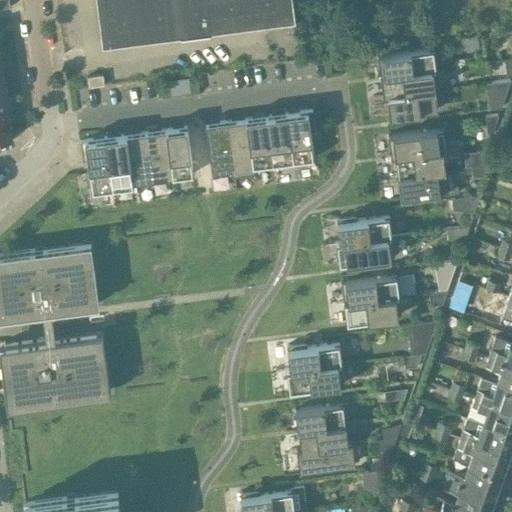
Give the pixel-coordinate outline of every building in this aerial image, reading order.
[(0,0),(0,8),(11,7),(9,0),(0,0)] [(294,0),(97,0),(103,43),(182,34),(182,29),(210,25),(211,30),(297,18),(294,0)] [(460,37),(462,49),(479,46),(477,35),(460,37)] [(378,54),(381,74),(436,67),(434,46),(378,54)] [(439,89),(436,67),(381,74),(384,96),(387,96),(435,89),(439,89)] [(105,73),(89,75),(91,85),(106,83),(105,73)] [(163,96),(171,95),(199,91),(198,79),(190,80),(189,76),(169,78),(169,83),(161,84),(163,96)] [(502,106),(511,78),(487,81),(491,108),(502,106)] [(438,108),(435,89),(387,96),(390,115),(438,108)] [(0,115),(9,114),(7,93),(0,93),(0,115)] [(313,108),(287,112),(294,159),(314,157),(311,129),(315,129),(313,108)] [(287,112),(267,114),(273,162),(294,159),(287,112)] [(494,130),(498,117),(498,113),(485,114),(487,131),(494,130)] [(0,138),(12,137),(9,114),(0,115),(0,138)] [(255,165),(256,164),(273,162),(267,114),(248,117),(255,165)] [(248,117),(225,120),(231,168),(232,172),(255,169),(255,165),(248,117)] [(212,170),(231,168),(225,120),(206,122),(212,170)] [(194,173),(187,124),(166,127),(173,175),(194,173)] [(391,156),(395,155),(443,149),(447,148),(444,126),(388,133),(391,156)] [(166,127),(146,130),(153,178),(173,175),(166,127)] [(128,132),(134,181),(153,178),(146,130),(128,132)] [(128,132),(106,135),(113,187),(134,184),(134,181),(128,132)] [(92,190),(113,187),(106,135),(80,139),(83,159),(88,158),(92,190)] [(488,160),(492,148),(476,150),(478,162),(488,160)] [(443,149),(395,155),(398,173),(446,167),(443,149)] [(478,162),(472,163),(473,175),(483,174),(488,160),(478,162)] [(446,167),(398,173),(401,195),(449,188),(446,167)] [(474,211),(480,193),(451,197),(453,208),(474,211)] [(337,217),(340,240),(392,233),(389,214),(357,218),(356,214),(337,217)] [(463,241),(469,224),(446,227),(448,237),(463,241)] [(392,233),(340,240),(336,240),(339,263),(395,255),(392,233)] [(511,241),(502,238),(500,246),(511,250),(511,241)] [(0,315),(99,303),(91,241),(0,253),(0,315)] [(511,252),(511,250),(500,246),(497,253),(510,258),(511,252)] [(436,275),(452,272),(458,256),(434,259),(436,275)] [(341,280),(344,303),(396,296),(400,295),(397,273),(341,280)] [(489,276),(486,285),(499,290),(502,281),(489,276)] [(499,290),(486,285),(483,292),(496,297),(499,290)] [(434,304),(443,303),(448,288),(432,290),(434,304)] [(463,309),(467,299),(453,294),(449,305),(463,309)] [(396,296),(344,303),(347,322),(399,315),(396,296)] [(107,362),(105,348),(103,330),(54,337),(42,339),(0,344),(0,356),(5,393),(7,407),(111,392),(107,362)] [(491,346),(488,355),(511,363),(511,339),(496,334),(491,346)] [(466,339),(463,346),(476,351),(479,344),(466,339)] [(287,344),(290,367),(342,360),(339,341),(307,345),(306,341),(287,344)] [(476,351),(463,346),(461,354),(474,358),(476,351)] [(421,352),(403,354),(405,366),(417,365),(421,352)] [(500,369),(496,380),(511,385),(511,363),(488,355),(485,364),(500,369)] [(342,360),(290,367),(286,367),(289,390),(345,382),(342,360)] [(511,385),(496,380),(481,375),(474,396),(511,409),(511,385)] [(452,380),(450,387),(462,392),(465,385),(452,380)] [(385,400),(403,397),(407,386),(384,390),(385,400)] [(462,392),(450,387),(447,394),(460,398),(462,392)] [(467,417),(511,432),(511,409),(474,396),(471,405),(467,417)] [(295,407),(298,429),(346,423),(350,422),(347,400),(295,407)] [(511,445),(511,432),(467,417),(460,436),(508,452),(511,445)] [(408,435),(412,423),(403,419),(398,432),(408,435)] [(438,420),(435,427),(448,431),(450,425),(438,420)] [(298,429),(301,446),(348,440),(346,423),(298,429)] [(435,427),(433,434),(446,438),(448,431),(435,427)] [(396,435),(381,437),(383,448),(392,447),(396,435)] [(467,462),(503,474),(508,461),(506,460),(508,452),(460,436),(453,457),(467,462)] [(348,440),(301,446),(297,447),(299,469),(355,462),(352,440),(348,440)] [(423,461),(421,467),(434,472),(436,465),(423,461)] [(449,467),(446,476),(494,493),(496,486),(499,487),(503,474),(467,462),(464,472),(449,467)] [(434,472),(421,467),(419,475),(432,479),(434,472)] [(377,491),(384,471),(362,474),(365,493),(377,491)] [(489,511),(494,501),(492,500),(494,493),(446,476),(443,485),(457,490),(454,501),(484,511),(489,511)] [(259,489),(240,491),(242,511),(283,511),(291,511),(307,509),(304,484),(291,485),(291,488),(269,491),(260,493),(259,489)] [(120,511),(118,490),(23,502),(24,511),(120,511)] [(484,511),(454,501),(444,498),(440,509),(423,503),(420,511),(484,511)] [(400,506),(412,510),(414,503),(402,499),(400,506)]
